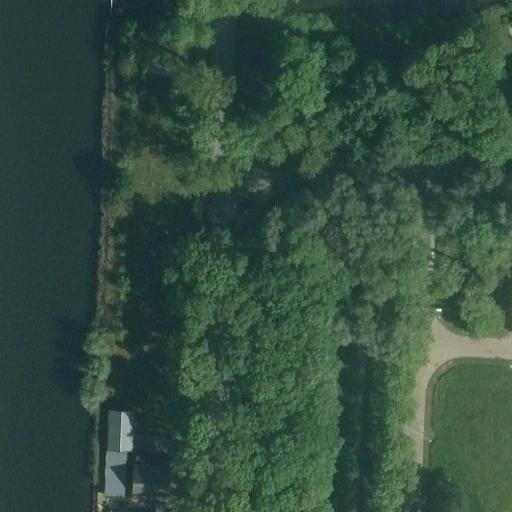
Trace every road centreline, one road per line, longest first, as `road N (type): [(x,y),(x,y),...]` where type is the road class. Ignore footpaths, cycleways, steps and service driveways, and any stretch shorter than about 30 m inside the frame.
road 1 (unclassified): [(212,511),(219,171)]
road 2 (unclassified): [(219,171),(427,167),(479,160),(511,144)]
road 3 (unclassified): [(219,171),(222,0)]
